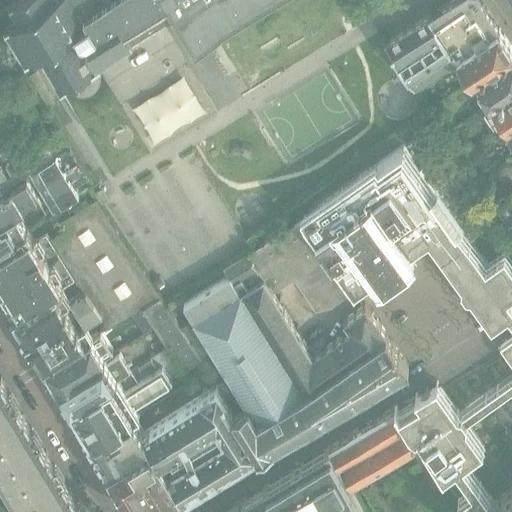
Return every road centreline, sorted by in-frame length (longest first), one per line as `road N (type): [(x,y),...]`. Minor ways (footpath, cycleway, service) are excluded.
road 1 (residential): [(187,511),(511,320)]
road 2 (residential): [(111,511),(0,336)]
